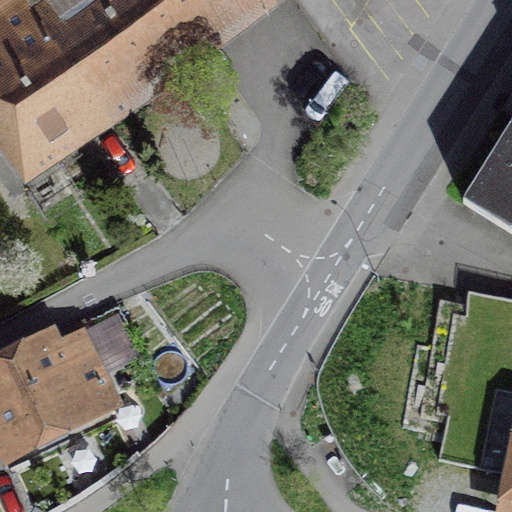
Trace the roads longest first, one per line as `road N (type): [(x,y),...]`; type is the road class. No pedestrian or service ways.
road 1 (residential): [(0,356),(188,257),(321,279)]
road 2 (residential): [(321,279),(493,0)]
road 3 (residential): [(227,511),(227,480),(255,394),(321,279)]
